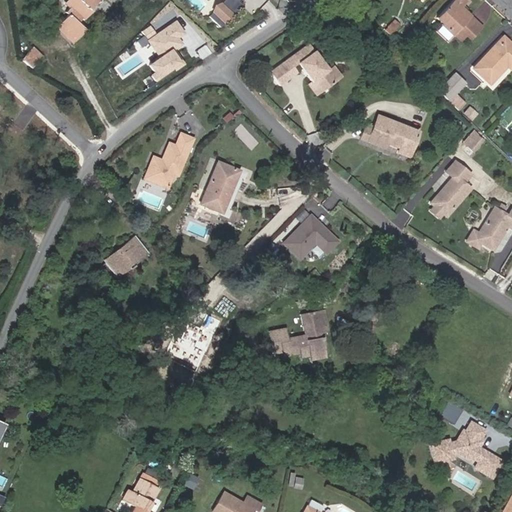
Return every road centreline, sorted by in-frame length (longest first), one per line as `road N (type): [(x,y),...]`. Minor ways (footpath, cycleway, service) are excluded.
road 1 (residential): [(511,311),(428,259),(322,176),(218,66)]
road 2 (residential): [(0,350),(97,156)]
road 3 (residential): [(97,156),(218,66)]
road 4 (residential): [(97,156),(0,71)]
road 5 (residential): [(218,66),(324,0)]
